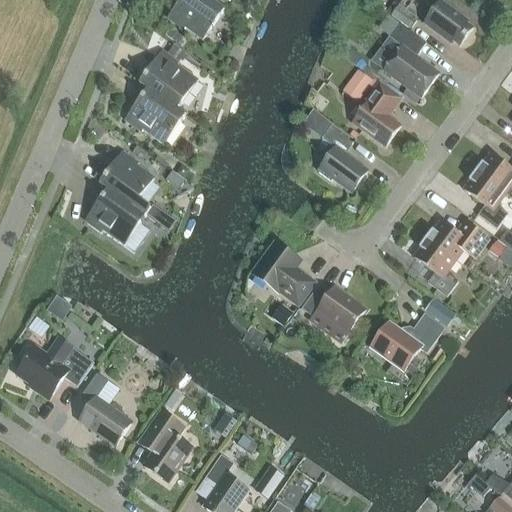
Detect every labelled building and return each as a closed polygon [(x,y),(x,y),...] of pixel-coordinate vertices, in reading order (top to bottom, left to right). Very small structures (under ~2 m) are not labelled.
[(181,0),(167,20),(183,31),(185,29),(202,41),(224,12),(211,3),(213,0),(181,0)] [(398,6),(393,3),(386,13),(391,16),(390,17),(410,32),(419,21),(398,6)] [(459,48),(472,30),(466,25),(468,23),(441,3),(424,26),(451,46),(452,43),(459,48)] [(242,24),(250,13),(243,8),(235,19),(242,24)] [(421,100),(439,76),(416,59),(426,45),(400,26),(390,40),(401,49),(383,73),(421,100)] [(178,64),(185,54),(174,46),(166,56),(178,64)] [(177,111),(198,82),(176,67),(178,64),(166,56),(162,53),(139,85),(147,91),(147,90),(177,111)] [(364,95),(373,82),(358,72),(349,84),(364,95)] [(393,111),(400,100),(379,85),(365,104),(367,105),(352,125),(385,149),(400,128),(386,117),(391,110),(393,111)] [(185,117),(177,111),(147,90),(147,91),(124,122),(141,134),(142,131),(164,146),(185,117)] [(351,194),(367,173),(344,156),(353,145),(330,128),(321,140),(335,150),(318,174),(331,183),(333,181),(351,194)] [(154,180),(136,167),(138,165),(122,153),(99,186),(107,191),(144,218),(145,216),(158,226),(165,216),(152,207),(151,209),(139,200),(154,180)] [(475,173),(506,196),(511,186),(511,169),(511,172),(490,156),(483,165),(482,164),(475,173)] [(184,181),(190,173),(182,167),(176,175),(184,181)] [(498,205),(506,196),(475,173),(469,182),(470,183),(463,192),(484,207),(477,217),(497,231),(508,216),(498,205)] [(107,191),(85,223),(101,234),(103,232),(124,247),(145,218),(144,218),(107,191)] [(425,240),(456,263),(463,253),(476,259),(487,244),(468,229),(461,239),(440,223),(433,232),(432,232),(425,240)] [(511,236),(507,233),(500,242),(509,249),(511,245),(511,236)] [(449,273),(456,263),(425,240),(419,249),(420,250),(413,259),(434,275),(427,284),(446,299),(458,284),(449,273)] [(491,250),(501,258),(506,249),(496,242),(491,250)] [(298,306),(313,285),(294,271),(299,263),(275,246),(253,276),(277,294),(278,292),(298,306)] [(330,296),(318,287),(301,311),(313,319),(316,314),(347,337),(365,312),(334,289),(330,296)] [(50,312),(64,323),(74,310),(60,299),(50,312)] [(433,303),(426,313),(447,328),(454,318),(433,303)] [(293,314),(281,306),(271,320),(283,329),(293,314)] [(426,355),(444,331),(424,317),(413,332),(410,330),(402,331),(400,334),(388,326),(372,349),(404,372),(420,350),(426,355)] [(93,365),(71,350),(58,341),(47,358),(35,350),(16,376),(38,391),(36,393),(49,402),(64,380),(77,389),(93,365)] [(109,408),(96,400),(108,383),(96,375),(80,399),(90,407),(79,423),(115,448),(132,425),(121,417),(122,416),(121,411),(115,406),(110,407),(109,408)] [(168,485),(192,450),(178,440),(185,430),(160,413),(138,446),(151,456),(143,468),(168,485)] [(251,456),(258,447),(243,437),(237,446),(251,456)] [(207,511),(235,511),(248,493),(226,477),(233,466),(221,457),(205,479),(218,488),(203,509),(207,511)] [(261,482),(274,491),(284,478),(270,468),(261,482)] [(511,484),(503,495),(511,502),(511,484)] [(485,485),(476,494),(483,500),(491,490),(485,485)] [(511,511),(511,510),(499,499),(490,510),(488,511),(511,511)] [(289,511),(278,503),(271,511),(289,511)]
